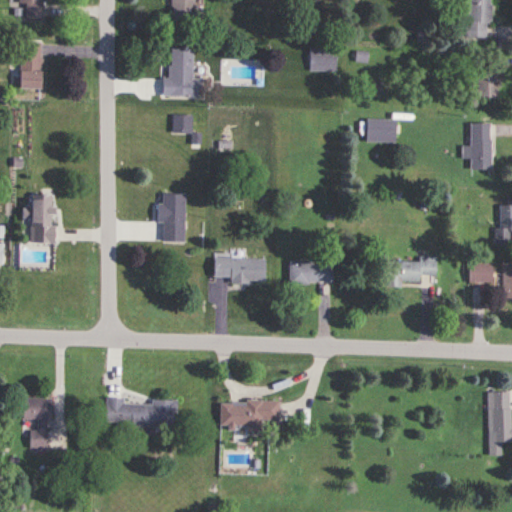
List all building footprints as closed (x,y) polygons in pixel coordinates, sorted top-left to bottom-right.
[(43,0),(18,0),(18,6),(22,6),(22,20),(43,20),(43,0)] [(194,0),(168,0),(168,14),(195,14),(194,0)] [(467,0),(467,37),(490,37),(490,0),(467,0)] [(41,89),(41,42),(19,42),(19,89),(41,89)] [(201,79),(192,79),(192,49),(170,48),(169,79),(163,79),(162,97),(201,97),(201,79)] [(336,72),(336,48),(309,48),(309,72),(336,72)] [(477,99),(497,99),(497,64),(477,64),(477,99)] [(192,116),(173,116),(173,134),(192,134),(192,116)] [(490,170),(490,124),(469,124),(469,170),(490,170)] [(158,224),(162,224),(162,244),(185,244),(185,195),(158,195),(158,224)] [(30,244),(53,244),(52,196),(29,196),(30,244)] [(511,200),(498,201),(498,242),(511,242),(511,200)] [(264,259),(212,259),(212,280),(264,280),(264,259)] [(387,261),(386,287),(400,288),(400,282),(420,283),(420,277),(435,278),(436,260),(419,259),(419,263),(387,261)] [(288,284),(332,284),(332,262),(288,262),(288,284)] [(511,265),(511,270),(502,270),(502,299),(511,299),(511,265)] [(511,443),(511,393),(487,393),(487,456),(501,456),(501,443),(511,443)] [(47,449),(48,399),(21,399),(21,420),(35,420),(34,427),(30,427),(30,449),(47,449)] [(124,399),(105,399),(104,426),(175,428),(175,401),(150,401),(150,405),(124,404),(124,399)] [(278,420),(278,401),(218,401),(218,431),(259,431),(259,420),(278,420)]
